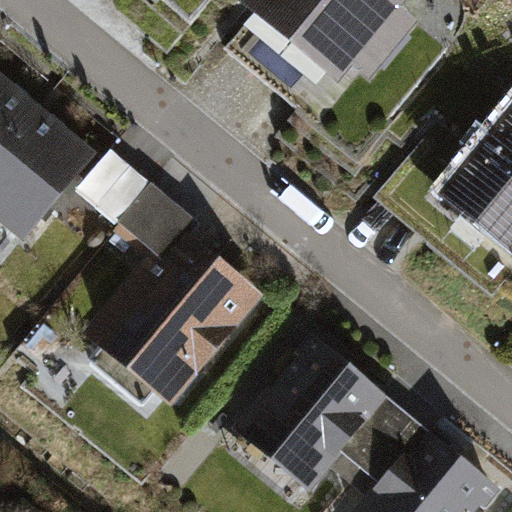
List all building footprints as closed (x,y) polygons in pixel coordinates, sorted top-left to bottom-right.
[(264,0),(262,4),(335,64),(387,0),(264,0)] [(0,84),(0,154),(35,113),(0,84)] [(511,111),(441,197),(511,255),(511,253),(511,111)] [(35,113),(0,154),(0,214),(26,236),(90,159),(35,113)] [(151,184),(161,172),(120,138),(77,190),(118,224),(151,184)] [(151,184),(118,224),(161,260),(176,243),(178,245),(197,222),(151,184)] [(161,260),(102,332),(110,339),(90,363),(143,406),(163,382),(171,389),(245,300),(178,245),(176,243),(161,260)] [(314,345),(245,427),(310,481),(325,463),(379,398),(314,345)] [(347,482),(402,418),(379,398),(325,463),(347,482)] [(371,501),(425,436),(402,418),(347,482),(371,501)] [(472,511),(491,491),(425,436),(371,501),(361,511),(472,511)]
